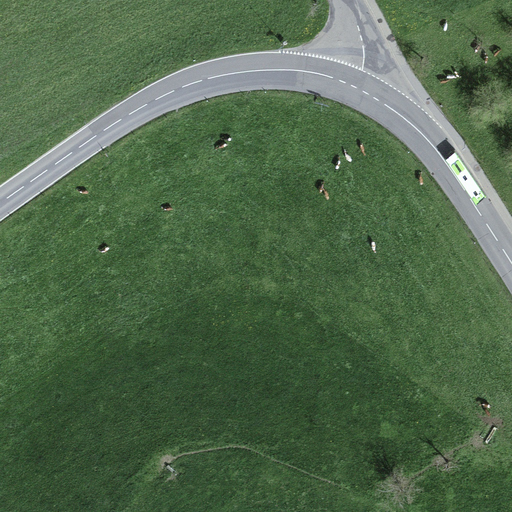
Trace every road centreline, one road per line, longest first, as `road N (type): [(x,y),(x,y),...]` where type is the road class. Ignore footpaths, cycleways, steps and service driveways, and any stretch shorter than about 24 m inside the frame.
road 1 (secondary): [(355,86),(273,69),(188,84),(120,119),(0,202)]
road 2 (secondary): [(355,86),(436,149),(511,264)]
